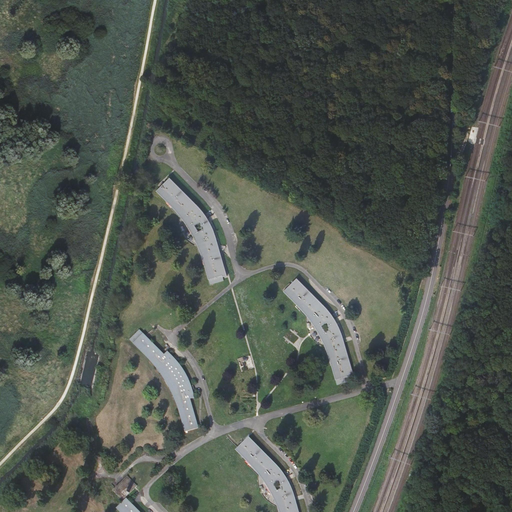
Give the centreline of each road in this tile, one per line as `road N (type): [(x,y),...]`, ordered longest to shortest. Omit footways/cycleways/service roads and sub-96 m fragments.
road 1 (track): [(154,0),(75,372),(49,418),(0,466)]
road 2 (secondary): [(432,272),(451,157),(458,0)]
road 3 (secondary): [(432,272),(351,511)]
